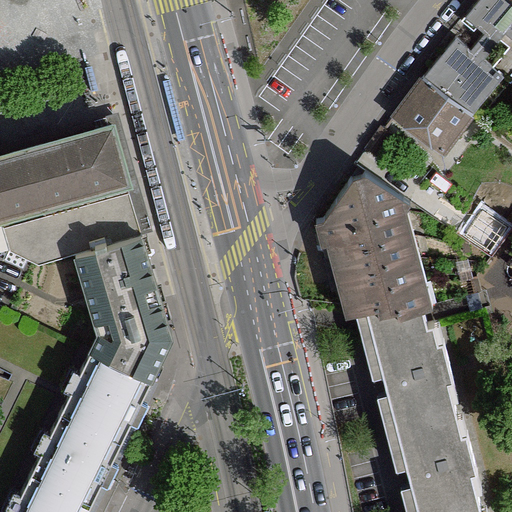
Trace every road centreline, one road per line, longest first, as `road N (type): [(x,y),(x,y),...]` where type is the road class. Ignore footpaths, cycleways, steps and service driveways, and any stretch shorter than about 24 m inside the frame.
road 1 (primary): [(256,288),(307,511)]
road 2 (residential): [(436,0),(314,182)]
road 3 (primary): [(177,0),(223,165)]
road 4 (primary): [(223,165),(256,288)]
road 5 (residential): [(256,288),(314,182)]
